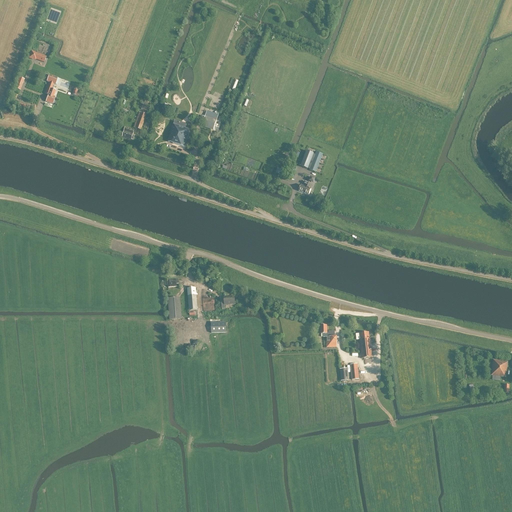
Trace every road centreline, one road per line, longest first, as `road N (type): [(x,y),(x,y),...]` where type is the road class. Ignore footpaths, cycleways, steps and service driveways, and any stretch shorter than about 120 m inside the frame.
road 1 (unclassified): [(511,280),(377,252),(0,136)]
road 2 (tertiary): [(511,339),(336,300),(0,196)]
road 3 (track): [(240,11),(196,125)]
